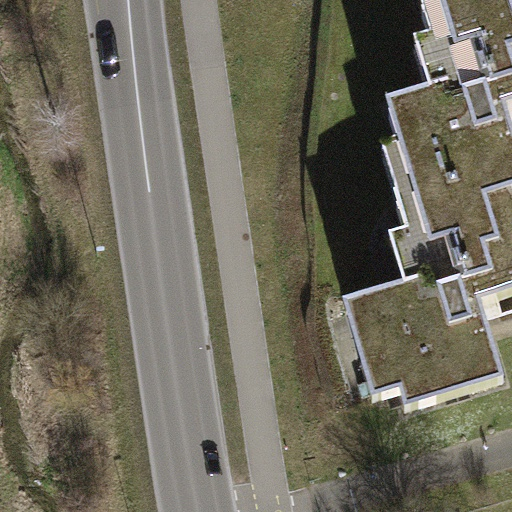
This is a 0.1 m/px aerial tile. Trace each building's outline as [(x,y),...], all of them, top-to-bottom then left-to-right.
[(511,111),(511,9),(490,16),(485,0),(447,0),(439,3),(424,7),(421,8),(431,42),(446,90),(430,95),(387,107),(398,145),(414,195),(457,182),(464,208),(511,193),(511,132),(506,113),(511,111)] [(511,0),(437,0),(439,3),(447,0),(485,0),(490,16),(511,9),(511,0)] [(415,47),(430,95),(446,90),(431,42),(415,47)] [(382,150),(398,200),(414,195),(398,145),(382,150)] [(511,297),(511,193),(464,208),(457,182),(414,195),(398,200),(395,201),(406,236),(420,283),(404,288),(361,301),(362,303),(380,362),(364,367),(362,367),(373,404),(399,396),(405,414),(505,384),(489,333),(481,306),(511,297)] [(390,240),(404,288),(420,283),(406,236),(390,240)] [(346,307),(364,367),(380,362),(362,303),(346,307)]
